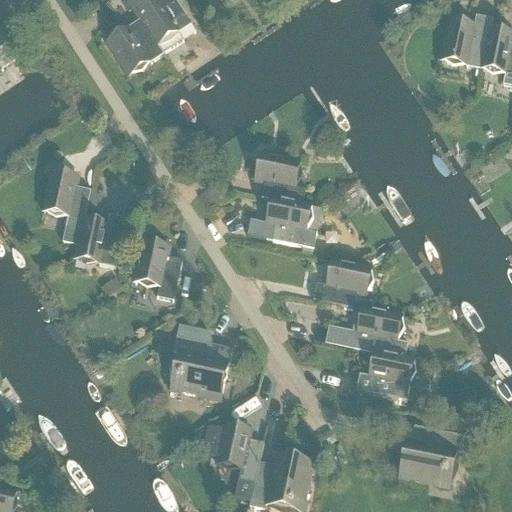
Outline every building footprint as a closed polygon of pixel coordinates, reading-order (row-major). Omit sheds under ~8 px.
[(158,49),(192,27),(173,0),(138,0),(129,6),(140,23),(106,45),(130,80),(164,57),(158,49)] [(483,63),(490,32),(492,23),(476,19),(474,29),(450,24),(442,65),(466,70),(468,60),(483,63)] [(511,47),(511,45),(511,36),(490,32),(483,63),(481,73),(504,78),(502,88),(511,89),(511,47)] [(270,202),(302,209),(305,193),(295,191),(300,167),(259,159),(254,183),(264,185),(261,201),(270,203),(270,202)] [(44,216),(67,221),(62,246),(78,249),(81,234),(84,223),(91,194),(75,191),(77,180),(52,175),(44,216)] [(307,234),(311,210),(302,209),(270,202),(270,203),(265,226),(275,228),(272,244),(313,253),(316,236),(307,234)] [(107,228),(84,223),(81,234),(78,249),(75,264),(115,272),(125,222),(109,218),(107,228)] [(156,301),(173,305),(182,264),(166,261),(168,251),(144,246),(135,286),(159,291),(156,301)] [(357,296),(367,298),(372,274),(331,265),(326,289),(316,287),(313,304),(354,312),(357,296)] [(122,292),(116,281),(106,288),(112,298),(122,292)] [(404,363),(404,362),(408,346),(398,344),(402,321),(361,312),(353,353),(373,357),(374,356),(404,363)] [(229,368),(207,363),(211,345),(211,343),(211,340),(209,337),(208,335),(205,332),(203,331),(180,327),(177,340),(173,357),(177,358),(170,393),(221,404),(229,368)] [(359,377),(356,394),(406,405),(414,364),(404,362),(404,363),(374,356),(373,357),(369,379),(359,377)] [(217,469),(240,474),(238,484),(234,501),(250,505),(254,487),(254,486),(255,486),(263,447),(248,443),(250,433),(225,428),(217,469)] [(471,459),(474,442),(435,435),(421,431),(417,447),(406,444),(398,481),(450,491),(457,456),(471,459)] [(269,490),(255,486),(254,486),(254,487),(250,505),(249,511),(254,511),(265,511),(266,510),(273,511),(302,511),(312,467),(276,459),(269,490)] [(0,511),(13,511),(16,497),(0,493),(0,511)]
